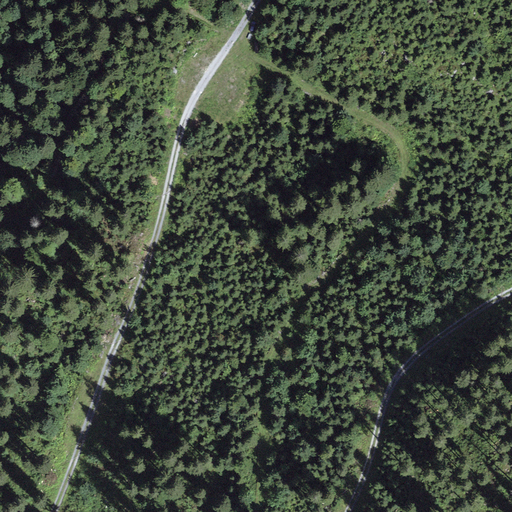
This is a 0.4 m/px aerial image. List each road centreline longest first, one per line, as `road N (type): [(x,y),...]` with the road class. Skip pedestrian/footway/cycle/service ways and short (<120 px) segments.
road 1 (track): [(0,237),(51,180),(108,38),(140,10),(195,11),(259,60),(392,133),(406,165),(396,202),(302,300),(269,367),(258,511)]
road 2 (track): [(55,511),(136,299),(185,117),(259,0)]
road 3 (track): [(511,291),(404,370),(349,511)]
